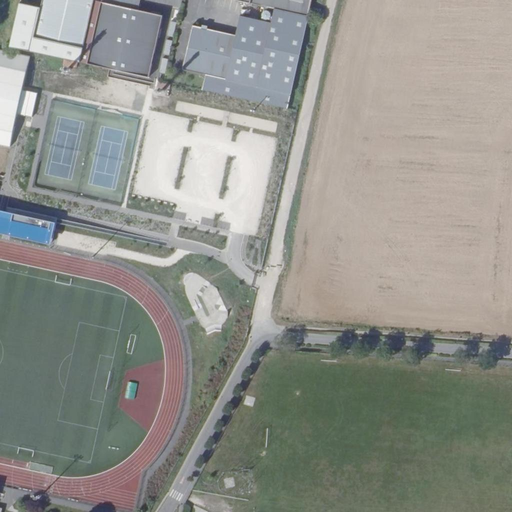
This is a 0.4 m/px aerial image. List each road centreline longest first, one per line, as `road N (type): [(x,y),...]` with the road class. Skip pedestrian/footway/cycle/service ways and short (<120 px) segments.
road 1 (unclassified): [(164,511),(256,338),(511,356)]
road 2 (track): [(256,338),(337,0)]
